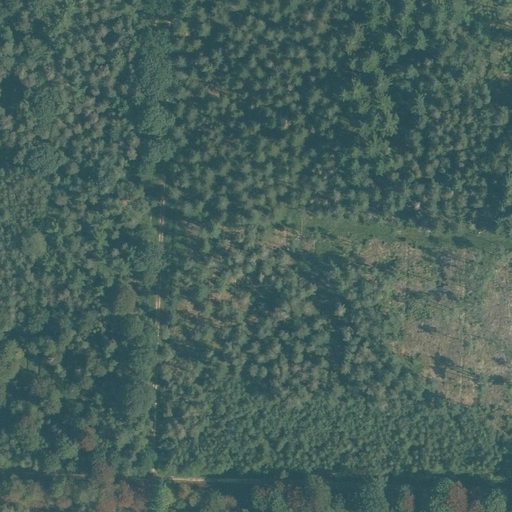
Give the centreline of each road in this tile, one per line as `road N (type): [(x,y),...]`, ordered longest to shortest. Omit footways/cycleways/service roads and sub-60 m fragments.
road 1 (track): [(150,511),(170,0)]
road 2 (track): [(511,491),(0,472)]
